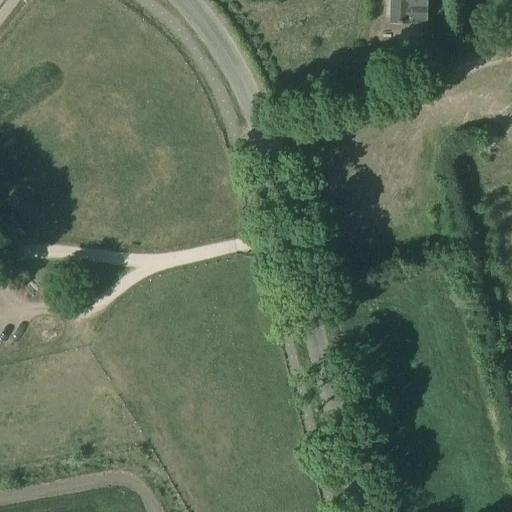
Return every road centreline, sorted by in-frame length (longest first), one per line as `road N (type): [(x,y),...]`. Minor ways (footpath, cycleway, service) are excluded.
road 1 (unclassified): [(358,511),(254,116),(235,68),(184,0)]
road 2 (track): [(207,511),(48,280),(287,238)]
